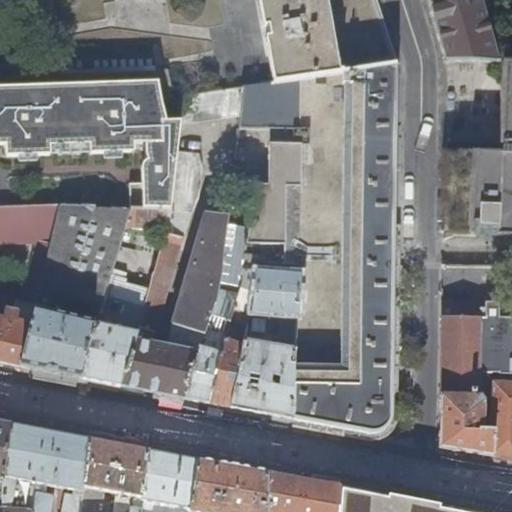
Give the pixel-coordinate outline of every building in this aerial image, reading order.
[(261,0),(266,28),(264,28),(267,41),(269,41),(276,82),(394,65),(373,0),(261,0)] [(428,0),(432,13),(445,61),(498,63),(481,0),(428,0)] [(511,62),(501,63),(500,85),(511,85),(511,62)] [(394,65),(276,82),(244,87),(240,117),(238,128),(269,128),(267,185),(253,184),(247,226),(243,261),(257,262),(264,263),(266,245),(284,246),(283,264),(299,265),(298,277),(292,419),(325,426),(370,435),(378,433),(385,429),(389,423),(391,416),(391,409),(394,120),(394,65)] [(153,69),(153,71),(160,98),(174,97),(168,67),(153,69)] [(0,140),(7,140),(8,152),(52,153),(52,143),(91,144),(92,153),(109,153),(110,139),(118,139),(118,153),(133,154),(136,150),(137,146),(147,146),(148,157),(150,164),(147,164),(145,167),(144,173),(147,174),(150,176),(150,183),(131,183),(131,208),(170,208),(173,172),(177,150),(180,124),(184,96),(174,97),(160,98),(153,71),(0,76),(0,140)] [(489,230),(511,230),(511,85),(500,85),(498,153),(456,152),(456,160),(453,201),(453,205),(453,225),(457,231),(462,236),(467,237),(489,237),(489,230)] [(240,117),(244,87),(222,91),(184,96),(180,124),(240,117)] [(110,139),(109,153),(118,153),(118,139),(110,139)] [(198,153),(177,150),(173,172),(170,208),(153,271),(148,288),(139,324),(156,329),(189,214),(197,199),(201,168),(198,153)] [(161,394),(184,399),(196,353),(214,296),(220,271),(226,224),(230,193),(216,192),(209,213),(205,213),(172,324),(168,345),(135,337),(121,386),(161,394)] [(0,361),(8,363),(22,366),(61,205),(0,205),(0,361)] [(95,322),(99,312),(122,232),(123,227),(129,208),(61,205),(22,366),(58,374),(80,378),(95,322)] [(153,271),(170,208),(131,208),(129,208),(123,227),(160,228),(148,270),(153,271)] [(205,403),(229,407),(239,363),(242,345),(224,341),(227,327),(233,327),(234,321),(229,319),(230,315),(247,319),(249,313),(251,313),(256,273),(257,262),(243,261),(247,226),(226,224),(220,271),(214,296),(196,353),(184,399),(205,403)] [(135,337),(139,324),(148,288),(126,282),(138,237),(122,232),(99,312),(104,314),(100,323),(95,322),(80,378),(112,384),(121,386),(135,337)] [(270,415),(292,419),(298,277),(256,273),(251,313),(249,313),(247,319),(246,324),(254,326),(257,313),(280,315),(278,348),(269,346),(270,341),(262,339),(263,333),(245,329),(242,345),(239,363),(229,407),(237,409),(270,415)] [(468,301),(442,301),(440,447),(469,452),(492,456),(492,431),(487,431),(488,396),(480,396),(480,373),(498,373),(499,350),(500,318),(469,317),(468,301)] [(511,373),(511,318),(500,318),(499,350),(498,373),(511,373)] [(508,458),(511,458),(511,384),(498,384),(494,384),(492,431),(492,456),(508,458)] [(0,422),(0,511),(3,477),(10,424),(0,422)] [(74,436),(10,424),(3,477),(0,511),(49,511),(53,496),(51,494),(31,490),(31,481),(74,489),(73,495),(65,494),(61,511),(81,511),(89,439),(74,436)] [(139,511),(140,502),(146,450),(117,445),(89,439),(81,511),(139,511)] [(170,455),(146,450),(140,502),(139,511),(186,511),(187,509),(196,460),(170,455)] [(236,467),(196,460),(187,509),(203,511),(266,511),(268,473),(236,467)] [(309,481),(268,473),(266,511),(336,511),(338,487),(309,481)] [(470,511),(338,487),(337,511),(470,511)]
